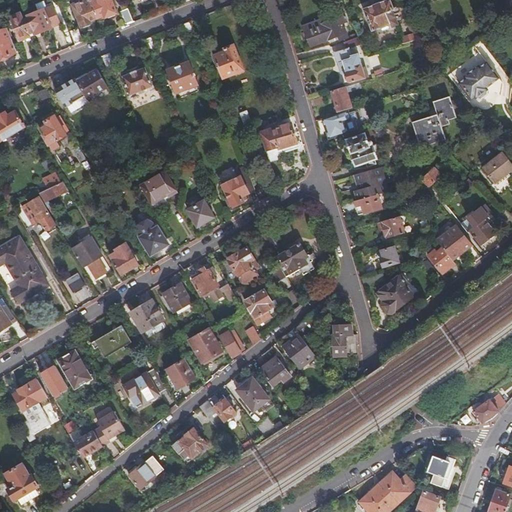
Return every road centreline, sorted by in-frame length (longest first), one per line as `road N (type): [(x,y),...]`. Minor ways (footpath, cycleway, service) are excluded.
road 1 (unclassified): [(348,271),(60,511)]
road 2 (unclassified): [(321,178),(0,366)]
road 3 (unclassified): [(217,0),(0,85)]
road 4 (unclassified): [(269,0),(321,178)]
road 5 (unclassified): [(370,340),(395,334),(511,240)]
road 6 (unclassified): [(283,511),(398,445),(437,432)]
